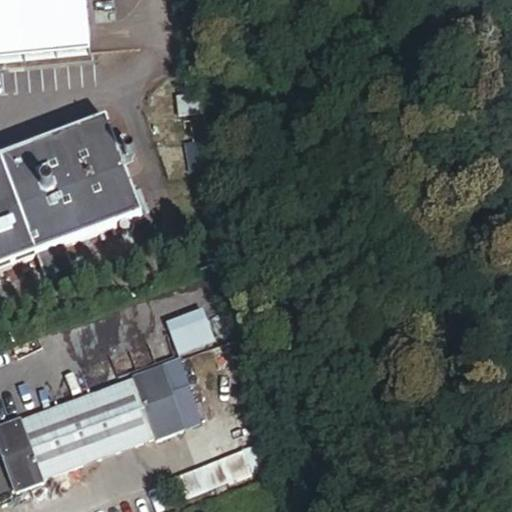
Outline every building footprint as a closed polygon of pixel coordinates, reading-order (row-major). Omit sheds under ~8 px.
[(0,0),(0,64),(91,57),(86,0),(0,0)] [(196,100),(177,100),(177,118),(196,118),(196,100)] [(141,226),(105,130),(0,168),(0,277),(36,264),(45,287),(72,277),(64,254),(141,226)] [(187,148),(186,172),(210,172),(211,148),(187,148)] [(129,164),(127,166),(126,167),(126,169),(126,171),(128,172),(129,173),(131,174),(133,173),(134,172),(135,170),(136,168),(135,167),(134,165),(132,164),(130,164),(129,164)] [(205,323),(170,336),(179,360),(214,347),(205,323)] [(179,364),(131,382),(133,385),(22,426),(21,423),(0,430),(0,453),(16,498),(45,487),(44,484),(156,444),(157,446),(203,429),(179,364)] [(180,499),(260,479),(254,456),(174,476),(180,499)]
